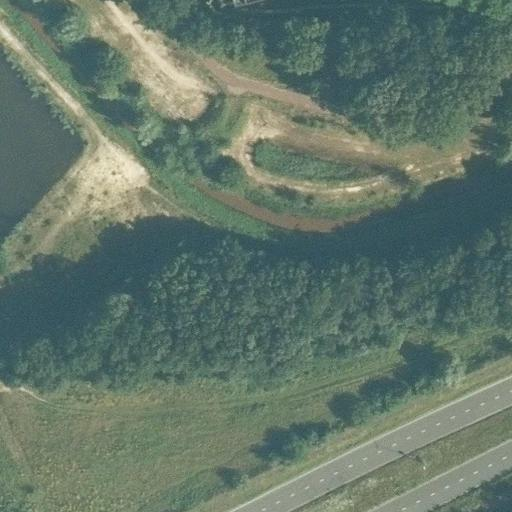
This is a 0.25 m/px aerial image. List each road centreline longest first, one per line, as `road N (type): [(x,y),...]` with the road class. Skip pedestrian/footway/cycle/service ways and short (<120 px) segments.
road 1 (primary): [(511,388),(255,511)]
road 2 (primary): [(394,511),(511,452)]
